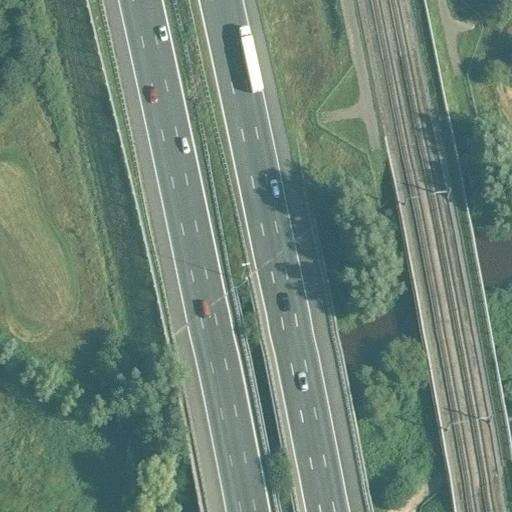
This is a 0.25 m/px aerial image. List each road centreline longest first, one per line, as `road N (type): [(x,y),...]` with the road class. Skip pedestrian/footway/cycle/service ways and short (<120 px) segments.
road 1 (motorway): [(326,511),(219,0)]
road 2 (motorway): [(139,0),(242,511)]
